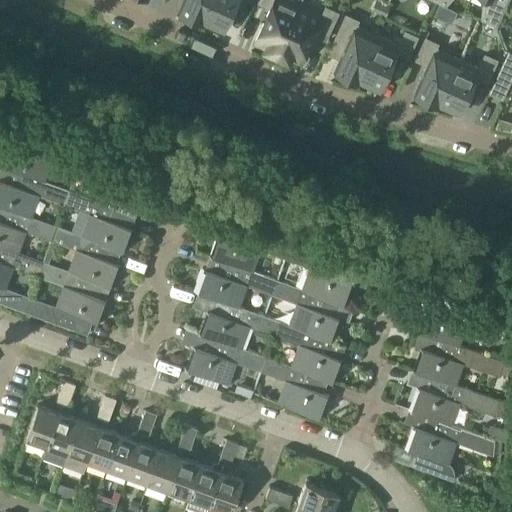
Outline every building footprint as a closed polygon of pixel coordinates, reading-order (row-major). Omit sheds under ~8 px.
[(183,0),(179,11),(200,21),(209,0),(183,0)] [(209,0),(200,21),(201,21),(202,19),(223,29),(236,0),(245,0),(250,2),(250,0),(209,0)] [(266,49),(277,54),(299,6),(284,0),(259,0),(258,2),(270,8),(255,41),(267,46),(266,49)] [(508,0),(483,0),(481,20),(496,27),(508,0)] [(321,16),(299,6),(277,54),(287,59),(289,56),(301,62),(316,28),(328,34),(338,12),(325,6),(321,16)] [(335,70),(357,80),(378,34),(356,25),(359,20),(346,14),(336,36),(348,42),(335,70)] [(399,44),(378,34),(357,80),(357,81),(358,79),(379,88),(395,52),(407,58),(418,36),(405,31),(399,44)] [(414,94),(436,104),(457,58),(436,48),(438,43),(425,38),(416,59),(428,65),(414,94)] [(478,68),(457,58),(436,104),(437,104),(438,102),(459,112),(475,76),(487,81),(497,60),(485,54),(478,68)] [(511,73),(501,68),(494,85),(506,90),(511,76),(511,73)] [(511,120),(499,116),(496,126),(511,129),(511,125),(511,120)] [(0,167),(8,170),(4,183),(22,190),(37,195),(64,205),(69,191),(41,181),(50,159),(9,144),(9,145),(12,146),(4,168),(1,166),(0,167)] [(105,180),(98,202),(69,191),(64,205),(92,216),(106,221),(112,208),(139,217),(139,216),(136,215),(143,193),(105,180)] [(29,217),(37,195),(22,190),(4,183),(0,181),(0,222),(23,231),(51,241),(56,227),(29,217)] [(94,257),(99,243),(126,253),(126,252),(123,250),(130,231),(133,232),(134,231),(106,221),(92,216),(84,237),(56,227),(51,241),(79,252),(94,257)] [(204,229),(215,232),(214,234),(219,235),(211,255),(207,253),(206,255),(215,258),(228,263),(248,270),(256,249),(284,259),(290,245),(209,216),(204,229)] [(0,262),(10,267),(38,277),(43,263),(16,253),(23,231),(0,222),(0,262)] [(313,270),(305,291),(319,296),(326,299),(345,306),(346,305),(343,304),(350,284),(353,285),(354,284),(326,274),(331,260),(290,245),(284,259),(313,270)] [(79,252),(71,273),(43,263),(38,277),(66,287),(104,302),(109,288),(113,290),(113,288),(110,287),(117,266),(120,268),(121,267),(94,257),(79,252)] [(228,263),(215,258),(210,270),(202,267),(201,269),(206,270),(198,291),(194,290),(193,291),(205,295),(235,306),(243,284),(271,295),(276,281),(248,270),(228,263)] [(0,302),(25,312),(30,298),(2,287),(10,267),(0,262),(0,302)] [(300,305),(292,327),(321,337),(329,340),(333,342),(333,341),(330,339),(337,319),(341,320),(341,319),(321,312),(326,299),(319,296),(305,291),(276,281),(271,295),(300,305)] [(68,328),(69,327),(82,332),(86,319),(97,323),(104,304),(107,305),(108,303),(104,302),(66,287),(58,308),(30,298),(25,312),(68,328)] [(197,330),(196,332),(222,342),(235,346),(243,324),(273,336),(278,322),(235,306),(205,295),(201,308),(204,309),(204,310),(207,311),(199,331),(197,330)] [(413,329),(412,330),(450,344),(454,345),(462,324),(502,339),(504,323),(440,299),(435,313),(421,308),(420,308),(424,310),(416,330),(413,329)] [(292,327),(278,322),(273,336),(302,346),(294,368),(326,380),(335,383),(335,382),(333,380),(340,360),(343,361),(344,360),(339,358),(340,356),(343,357),(346,347),(333,342),(329,340),(321,337),(292,327)] [(182,368),(222,383),(230,361),(260,372),(265,358),(235,346),(222,342),(196,332),(191,345),(191,346),(197,349),(189,369),(183,367),(182,368)] [(409,368),(408,369),(410,370),(445,383),(451,384),(458,364),(499,378),(499,376),(507,379),(511,367),(454,345),(450,344),(445,357),(417,347),(416,348),(420,349),(412,369),(409,368)] [(331,397),(303,386),(305,380),(323,387),(326,380),(294,368),(265,358),(260,372),(289,382),(281,404),(322,420),(323,418),(320,417),(327,397),(330,398),(331,397)] [(405,407),(405,409),(407,409),(443,422),(447,424),(447,423),(455,402),(495,417),(498,418),(499,410),(496,409),(497,401),(451,384),(445,383),(410,370),(406,383),(413,386),(412,387),(416,388),(408,409),(405,407)] [(75,385),(65,382),(61,392),(72,396),(75,385)] [(57,404),(67,408),(72,396),(61,392),(57,404)] [(115,400),(105,396),(101,407),(111,411),(115,400)] [(38,406),(26,439),(47,447),(59,414),(38,406)] [(96,418),(107,422),(111,411),(101,407),(96,418)] [(402,448),(418,454),(446,465),(446,464),(450,453),(448,449),(451,442),(492,457),(492,453),(501,454),(502,440),(493,440),(447,423),(447,424),(443,422),(407,409),(403,421),(410,424),(409,426),(413,428),(406,449),(402,447),(402,448)] [(157,415),(146,411),(142,422),(153,426),(157,415)] [(63,466),(80,421),(59,414),(47,447),(43,458),(63,466)] [(95,427),(80,421),(63,466),(84,473),(88,462),(99,429),(95,427)] [(148,437),(153,426),(142,422),(138,434),(148,437)] [(196,429),(186,426),(182,437),(192,441),(196,429)] [(99,429),(88,462),(107,469),(119,436),(99,429)] [(119,436),(107,469),(128,477),(140,443),(119,436)] [(188,452),(192,441),(182,437),(178,448),(188,452)] [(238,444),(227,441),(223,452),(234,456),(238,444)] [(148,484),(160,451),(140,443),(128,477),(148,484)] [(168,492),(180,458),(160,451),(148,484),(168,492)] [(230,467),(234,456),(223,452),(219,463),(230,467)] [(418,454),(414,466),(454,481),(454,479),(454,478),(453,476),(452,471),(449,467),(446,464),(446,465),(418,454)] [(189,499),(201,466),(180,458),(168,492),(189,499)] [(201,466),(189,499),(185,509),(194,511),(206,511),(209,507),(221,473),(201,466)] [(7,467),(4,474),(33,485),(36,478),(7,467)] [(223,511),(230,511),(241,481),(221,473),(209,507),(223,511)] [(331,511),(338,494),(305,483),(297,504),(317,511),(331,511)] [(71,486),(67,497),(73,499),(77,488),(71,486)] [(265,499),(276,503),(280,492),(269,488),(265,499)] [(291,496),(280,492),(276,503),(287,507),(291,496)]
